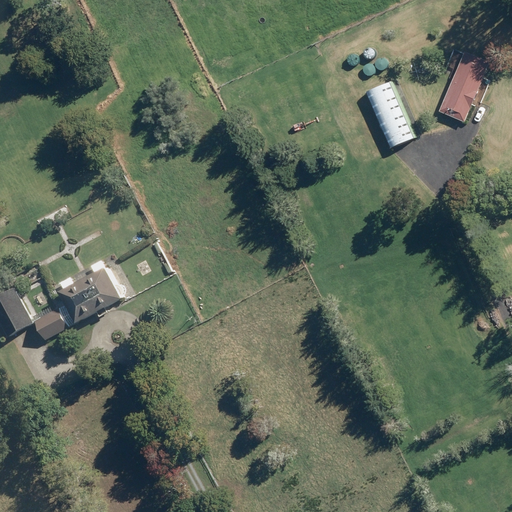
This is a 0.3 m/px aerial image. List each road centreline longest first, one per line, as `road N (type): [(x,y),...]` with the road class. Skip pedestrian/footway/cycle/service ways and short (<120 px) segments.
road 1 (track): [(423,152),(461,191),(511,312)]
road 2 (track): [(210,511),(130,357)]
